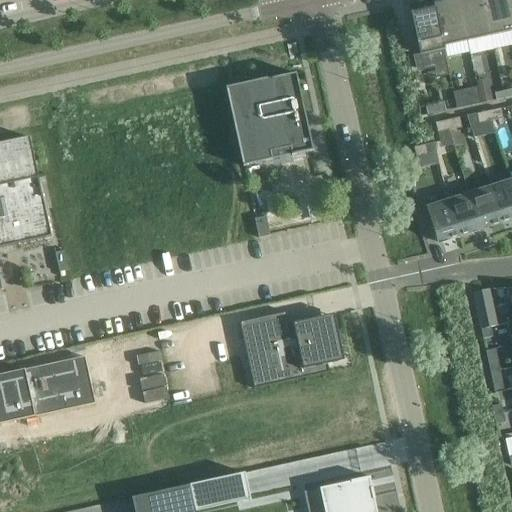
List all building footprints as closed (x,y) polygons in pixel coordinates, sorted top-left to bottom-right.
[(440,28),(444,47),(467,42),(465,31),(462,21),(460,11),(458,0),(457,0),(452,0),(434,4),(435,9),(440,28)] [(465,31),(467,42),(490,37),(488,26),(486,16),(483,5),(482,0),(457,0),(458,0),(460,11),(462,21),(465,31)] [(488,26),(490,37),(511,32),(511,23),(509,11),(506,0),(482,0),(483,5),(486,16),(488,26)] [(435,9),(411,14),(420,55),(414,56),(417,70),(447,63),(444,47),(440,28),(435,9)] [(313,151),(296,74),(226,89),(243,167),(273,160),(271,152),(290,148),(291,156),(313,151)] [(511,89),(511,90),(502,92),(504,99),(511,96),(511,89)] [(453,92),(456,106),(467,104),(464,90),(453,92)] [(489,90),(478,92),(481,104),(492,102),(489,90)] [(446,109),(457,107),(456,106),(453,92),(443,94),(446,109)] [(504,99),(502,92),(492,94),(494,101),(504,99)] [(51,128),(64,185),(81,264),(237,230),(207,94),(51,128)] [(444,103),(425,108),(427,116),(446,112),(444,103)] [(491,121),(503,119),(501,109),(489,112),(491,121)] [(491,121),(489,112),(477,115),(479,124),(491,121)] [(449,130),(461,128),(459,118),(447,121),(449,130)] [(449,130),(447,121),(435,124),(437,133),(449,130)] [(30,138),(0,144),(0,290),(2,290),(0,280),(0,248),(52,238),(30,138)] [(428,155),(426,146),(414,148),(416,158),(428,155)] [(501,223),(511,219),(511,187),(510,182),(490,189),(501,223)] [(449,202),(460,236),(480,230),(469,196),(466,186),(446,192),(449,202)] [(469,196),(480,230),(501,223),(490,189),(469,196)] [(460,236),(449,202),(427,209),(438,243),(460,236)] [(492,303),(476,307),(479,321),(481,330),(491,328),(497,326),(492,303)] [(287,313),(239,324),(239,325),(240,325),(254,390),(329,373),(329,372),(327,366),(344,362),(334,315),(293,324),(293,325),(289,326),(289,325),(287,313)] [(491,328),(481,330),(483,340),(493,337),(491,328)] [(85,357),(0,376),(0,422),(35,417),(36,418),(96,405),(85,357)] [(500,371),(498,362),(488,364),(490,373),(500,371)] [(490,373),(492,382),(502,380),(500,371),(490,373)] [(503,414),(501,405),(492,407),(494,416),(503,414)] [(494,416),(496,425),(505,423),(503,414),(494,416)] [(245,474),(190,486),(195,511),(201,511),(251,501),(245,474)] [(308,494),(306,494),(309,508),(325,504),(327,511),(375,511),(374,505),(373,501),(375,501),(373,489),(370,489),(369,485),(368,481),(371,481),(370,478),(351,482),(351,485),(347,486),(346,484),(337,486),(337,487),(308,494)] [(134,511),(195,511),(190,486),(132,499),(134,511)]
